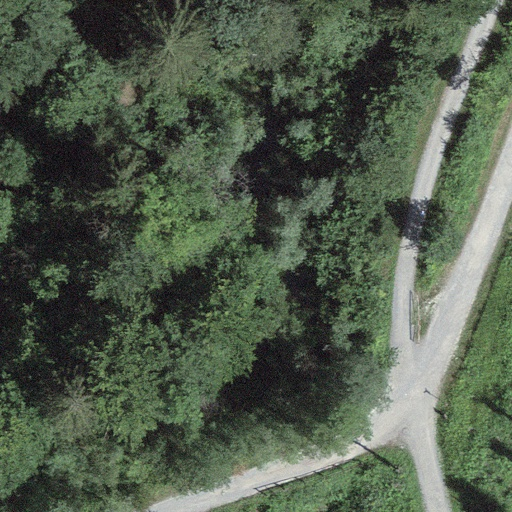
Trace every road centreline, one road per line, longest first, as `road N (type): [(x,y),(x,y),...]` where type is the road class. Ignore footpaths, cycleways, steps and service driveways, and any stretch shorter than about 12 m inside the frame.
road 1 (track): [(412,414),(396,306),(439,139),(494,0)]
road 2 (track): [(142,511),(412,414)]
road 3 (track): [(412,414),(511,168)]
